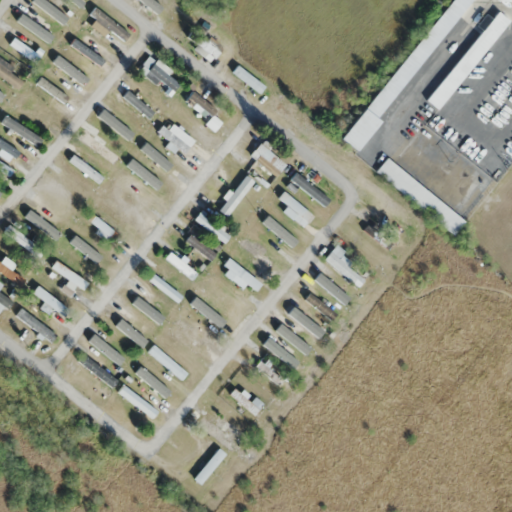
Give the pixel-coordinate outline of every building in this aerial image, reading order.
[(83,1),(81,0),(64,0),(77,9),(83,1)] [(379,119),(471,0),(450,0),(342,141),(357,153),(381,121),(379,119)] [(90,14),(121,43),(128,36),(97,6),(90,14)] [(16,17),(48,44),(53,38),(21,11),(16,17)] [(439,110),(509,21),(497,11),(426,101),(439,110)] [(67,45),(102,71),(108,64),(72,37),(67,45)] [(40,58),(13,38),(8,45),(35,64),(40,58)] [(92,81),(56,56),(50,64),(87,89),(92,81)] [(23,80),(0,61),(0,78),(15,90),(23,80)] [(171,92),(178,84),(167,76),(170,72),(156,61),(146,73),(171,92)] [(231,73),(258,95),(264,89),(237,66),(231,73)] [(109,97),(143,124),(149,117),(115,90),(109,97)] [(36,147),(41,140),(5,116),(1,123),(36,147)] [(156,132),(182,155),(188,149),(162,125),(156,132)] [(118,155),(81,134),(76,142),(114,163),(118,155)] [(0,153),(12,162),(18,153),(0,139),(0,153)] [(285,163),(259,144),(249,156),(276,176),(285,163)] [(374,173),(453,236),(464,222),(386,159),(374,173)] [(12,170),(0,162),(0,170),(8,176),(12,170)] [(65,168),(94,190),(98,183),(70,162),(65,168)] [(325,198),(296,174),(291,180),(321,204),(325,198)] [(217,210),(226,217),(253,182),(244,176),(217,210)] [(297,243),(265,213),(259,220),(290,249),(297,243)] [(86,221),(111,243),(117,237),(91,214),(86,221)] [(194,220),(224,244),(229,238),(199,214),(194,220)] [(43,252),(8,225),(3,232),(38,259),(43,252)] [(363,231),(387,250),(390,246),(367,227),(363,231)] [(215,255),(190,235),(184,241),(209,261),(215,255)] [(63,252),(97,277),(103,270),(69,244),(63,252)] [(364,281),(340,261),(346,254),(336,246),(324,260),(357,289),(364,281)] [(197,276),(173,258),(169,265),(192,282),(197,276)] [(81,291),(87,283),(57,262),(51,270),(81,291)] [(148,282),(175,301),(179,295),(152,276),(148,282)] [(50,312),(54,309),(60,317),(65,313),(40,285),(32,292),(50,312)] [(303,300),(330,322),(335,316),(308,293),(303,300)] [(0,308),(10,308),(10,295),(0,294),(0,308)] [(146,311),(131,299),(125,307),(140,319),(146,311)] [(238,306),(232,301),(214,324),(220,329),(238,306)] [(18,316),(48,342),(54,335),(23,310),(18,316)] [(110,319),(145,344),(150,337),(115,311),(110,319)] [(173,326),(201,347),(206,340),(178,319),(173,326)] [(290,328),(310,346),(315,340),(295,322),(290,328)] [(128,365),(94,338),(89,344),(123,372),(128,365)] [(291,371),(297,364),(288,357),(292,352),(278,340),(268,351),(291,371)] [(181,380),(187,372),(151,346),(146,354),(181,380)] [(76,361),(110,388),(117,381),(82,353),(76,361)] [(281,382),(260,361),(256,366),(277,387),(281,382)] [(157,411),(122,386),(116,393),(151,419),(157,411)] [(253,398),(250,403),(232,390),(227,397),(255,416),(263,405),(253,398)] [(199,427),(231,450),(242,434),(225,422),(219,431),(204,420),(199,427)] [(193,480),(200,485),(223,454),(216,448),(193,480)]
